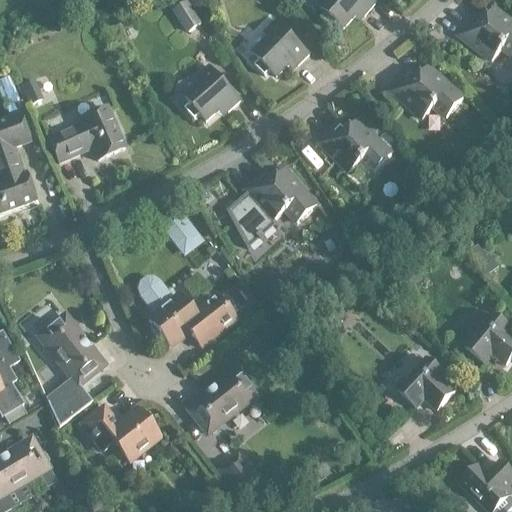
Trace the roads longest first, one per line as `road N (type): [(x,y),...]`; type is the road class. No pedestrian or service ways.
road 1 (residential): [(81,234),(240,153),(447,0)]
road 2 (residential): [(327,511),(511,405)]
road 3 (residential): [(151,379),(135,361),(81,234)]
